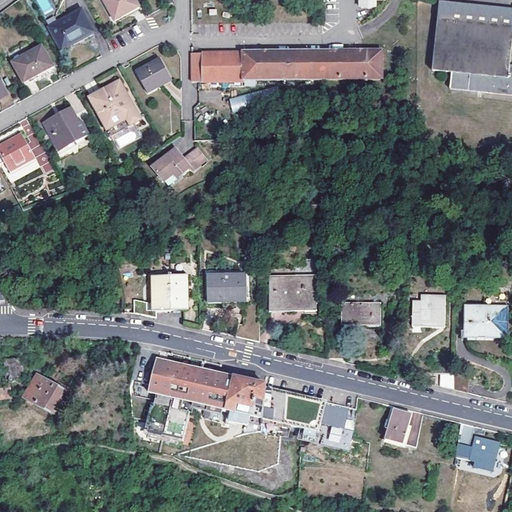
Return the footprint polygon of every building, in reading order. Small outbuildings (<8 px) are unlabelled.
[(103,0),(115,21),(139,8),(134,0),(103,0)] [(511,66),(509,66),(511,37),(511,9),(439,1),(432,71),(451,73),(449,89),(511,96),(511,66)] [(81,10),(49,28),(62,50),(94,33),(81,10)] [(42,48),(13,63),(25,85),(54,69),(42,48)] [(383,51),(192,54),(192,82),(218,81),(218,83),(245,83),(245,81),(383,80),(383,51)] [(161,60),(137,72),(148,94),(172,81),(161,60)] [(119,81),(88,98),(107,131),(127,120),(131,126),(141,121),(119,81)] [(256,92),(229,98),(232,111),(259,104),(256,92)] [(60,118),(45,126),(59,151),(71,145),(72,146),(91,136),(83,122),(81,123),(73,107),(58,115),(60,118)] [(110,137),(131,126),(127,120),(107,131),(110,137)] [(45,173),(53,169),(29,123),(21,127),(45,173)] [(22,135),(0,146),(0,154),(10,171),(34,158),(22,135)] [(199,150),(185,160),(182,162),(179,159),(182,156),(176,148),(152,166),(163,181),(173,174),(177,178),(191,169),(193,172),(207,162),(199,150)] [(114,197),(94,204),(101,223),(121,216),(114,197)] [(381,258),(370,259),(371,268),(381,268),(381,258)] [(173,276),(173,273),(170,273),(169,276),(155,276),(155,304),(155,311),(159,311),(166,311),(174,311),(173,276)] [(243,300),(243,275),(208,275),(208,304),(221,304),(221,300),(243,300)] [(189,276),(173,276),(174,311),(182,311),(189,312),(189,276)] [(270,277),(270,306),(317,306),(316,277),(270,277)] [(421,303),(412,303),(411,327),(444,328),(445,297),(421,297),(421,303)] [(149,304),(138,302),(138,315),(144,315),(159,319),(159,311),(155,311),(149,311),(149,304)] [(380,304),(342,304),(342,326),(380,327),(380,304)] [(506,336),(507,307),(465,306),(464,336),(506,336)] [(244,326),(244,340),(260,344),(260,326),(244,326)] [(345,346),(328,346),(328,361),(345,362),(345,346)] [(162,351),(160,361),(166,363),(169,353),(162,351)] [(262,421),(305,431),(303,439),(314,442),(316,434),(319,435),(321,425),(344,431),(349,410),(300,398),(264,389),(265,386),(223,376),(166,363),(160,361),(156,360),(148,393),(176,399),(175,406),(176,407),(186,410),(188,409),(189,403),(226,412),(224,421),(242,425),(244,416),(262,421)] [(4,383),(22,382),(21,361),(3,362),(4,383)] [(441,374),(441,387),(455,390),(455,374),(441,374)] [(455,374),(455,390),(470,394),(470,374),(455,374)] [(29,400),(54,413),(67,390),(41,377),(29,400)] [(0,400),(10,400),(10,387),(0,387),(0,400)] [(168,408),(163,436),(183,440),(188,411),(168,408)] [(388,433),(393,412),(394,408),(391,408),(386,432),(388,433)] [(413,416),(393,412),(388,433),(386,441),(405,445),(410,424),(413,416)] [(244,416),(242,425),(260,429),(262,421),(244,416)] [(385,445),(407,450),(413,425),(410,424),(405,445),(386,441),(385,445)] [(472,447),(459,443),(456,457),(473,461),(471,468),(494,473),(502,441),(475,434),(472,447)] [(42,473),(53,470),(52,464),(41,467),(42,473)]
